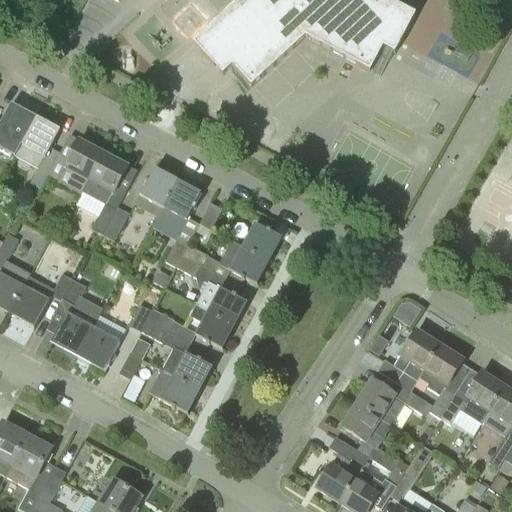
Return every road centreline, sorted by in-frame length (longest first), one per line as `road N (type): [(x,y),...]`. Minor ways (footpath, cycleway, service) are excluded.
road 1 (residential): [(394,268),(0,51)]
road 2 (residential): [(246,493),(0,357)]
road 3 (residential): [(246,493),(394,268)]
road 4 (residential): [(511,344),(394,268)]
